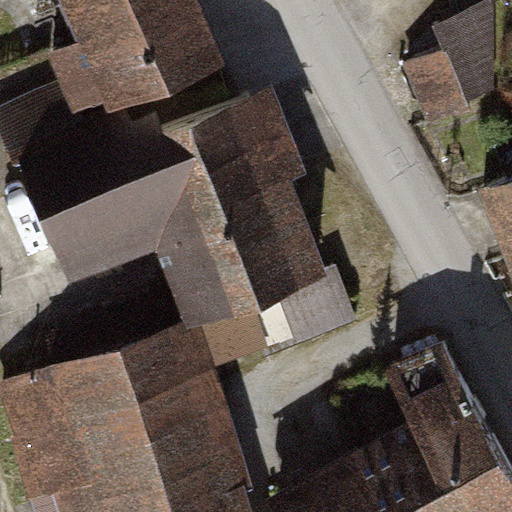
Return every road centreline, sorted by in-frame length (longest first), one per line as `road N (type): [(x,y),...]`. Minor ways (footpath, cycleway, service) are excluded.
road 1 (residential): [(302,0),(511,391)]
road 2 (track): [(0,338),(60,265),(27,181),(0,156)]
